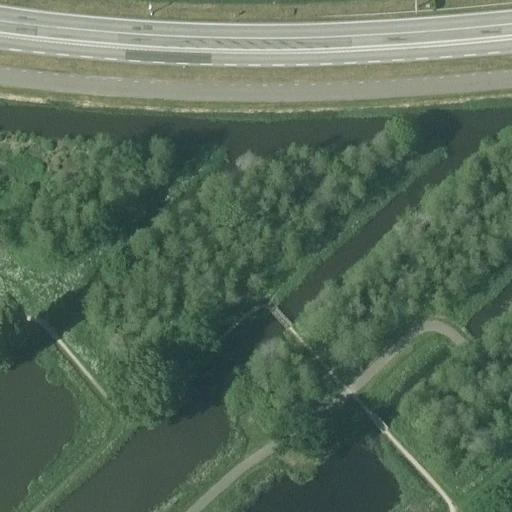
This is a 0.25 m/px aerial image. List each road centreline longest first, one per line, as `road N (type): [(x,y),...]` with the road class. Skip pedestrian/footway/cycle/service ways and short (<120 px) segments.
road 1 (primary): [(0,35),(266,54),(511,38)]
road 2 (unclassified): [(511,80),(237,95),(0,76)]
